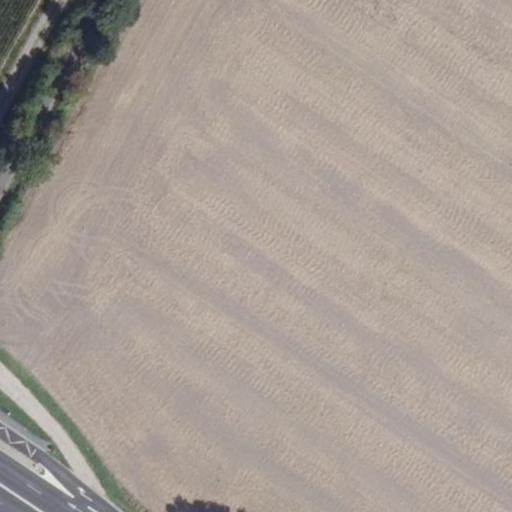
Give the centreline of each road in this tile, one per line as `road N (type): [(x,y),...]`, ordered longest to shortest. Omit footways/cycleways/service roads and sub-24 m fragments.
road 1 (track): [(107,0),(0,190)]
road 2 (track): [(98,511),(68,444),(0,373)]
